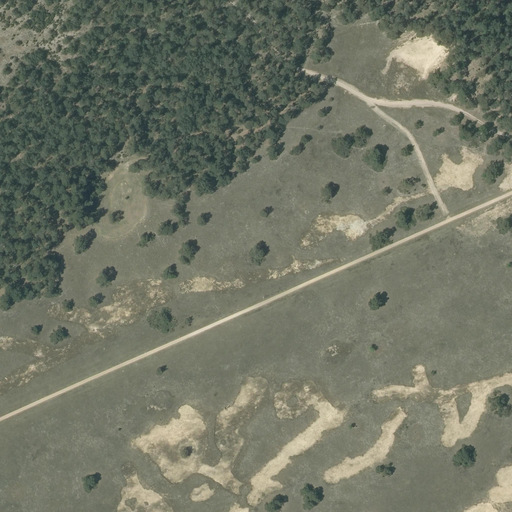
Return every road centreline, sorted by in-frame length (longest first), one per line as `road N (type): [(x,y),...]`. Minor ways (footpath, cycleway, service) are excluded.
road 1 (unknown): [(229,0),(300,69),(367,101),(441,105),(511,137)]
road 2 (track): [(367,101),(411,138),(449,220)]
